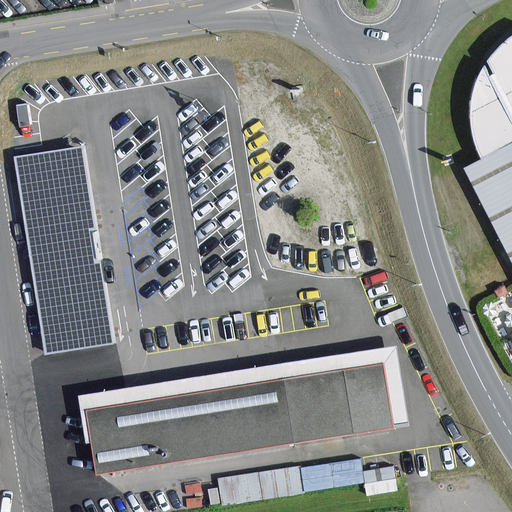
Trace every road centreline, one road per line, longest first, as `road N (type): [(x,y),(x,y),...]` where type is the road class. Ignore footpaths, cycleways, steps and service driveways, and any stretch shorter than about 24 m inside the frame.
road 1 (tertiary): [(411,172),(430,254),(473,371),(511,440)]
road 2 (unclassified): [(0,261),(39,511)]
road 3 (unclassified): [(233,10),(0,48)]
road 4 (tertiary): [(339,41),(391,120),(411,172)]
road 5 (tertiary): [(411,172),(417,26)]
